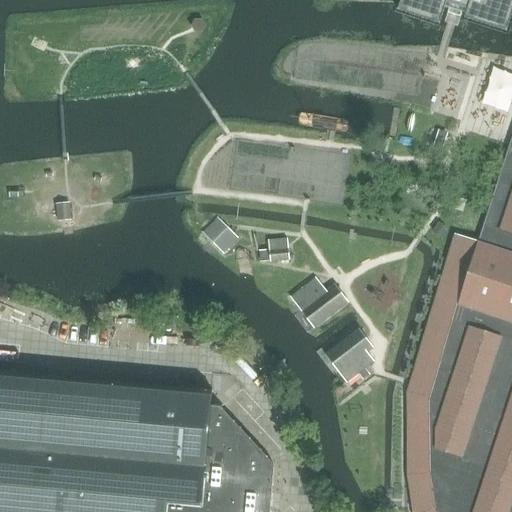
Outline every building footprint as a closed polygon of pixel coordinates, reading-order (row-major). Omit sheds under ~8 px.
[(511,0),(400,0),(397,10),(439,24),(444,8),(448,9),(447,13),(455,16),(459,17),(461,13),(465,14),(464,19),(506,32),(511,12),(511,0)] [(409,383),(406,393),(407,476),(412,511),(511,511),(511,137),(478,242),(454,235),(443,273),(409,383)] [(8,189),(9,198),(24,198),(24,188),(8,189)] [(56,222),(70,221),(69,205),(55,205),(56,222)] [(224,254),(238,239),(217,219),(202,233),(224,254)] [(260,252),(261,264),(289,262),(287,239),(268,241),(268,251),(260,252)] [(288,298),(299,312),(326,292),(315,278),(288,298)] [(313,330),(347,304),(334,286),(326,292),(299,312),(313,330)] [(367,355),(373,349),(358,330),(324,356),(339,376),(367,355)] [(372,361),(367,355),(339,376),(344,382),(372,361)] [(0,511),(269,511),(273,466),(220,408),(211,407),(212,391),(0,372),(0,511)]
